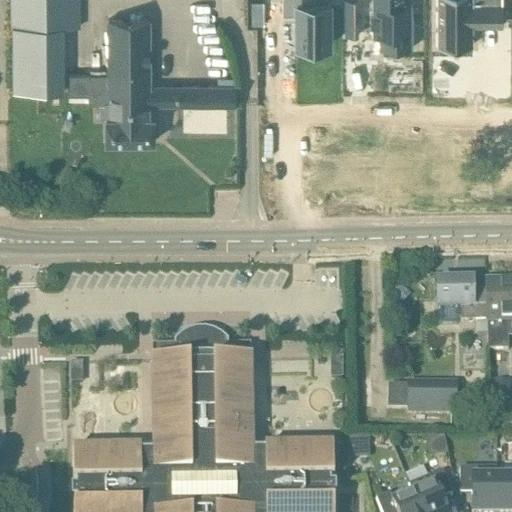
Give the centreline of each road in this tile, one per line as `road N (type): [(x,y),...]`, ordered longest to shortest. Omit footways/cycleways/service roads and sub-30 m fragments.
road 1 (tertiary): [(511,237),(19,242)]
road 2 (residential): [(0,456),(25,447),(28,432),(19,242)]
